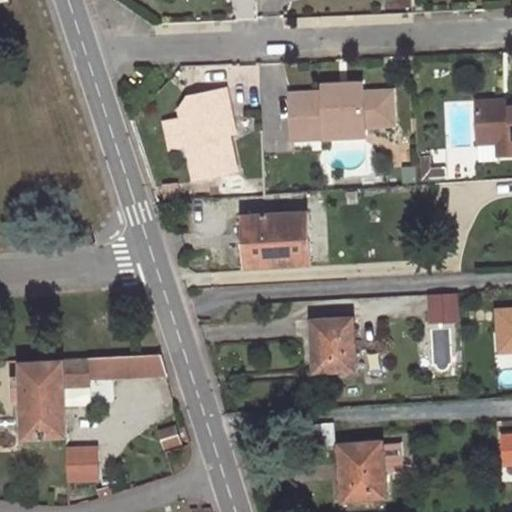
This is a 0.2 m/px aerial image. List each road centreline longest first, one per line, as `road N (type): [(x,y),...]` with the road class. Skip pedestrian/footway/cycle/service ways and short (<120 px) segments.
road 1 (residential): [(511,29),(90,50)]
road 2 (unclassified): [(90,50),(160,268)]
road 3 (unclassified): [(160,268),(225,468)]
road 4 (residential): [(0,284),(160,268)]
road 5 (track): [(289,329),(291,317),(312,306),(420,307)]
road 6 (residential): [(91,511),(225,468)]
